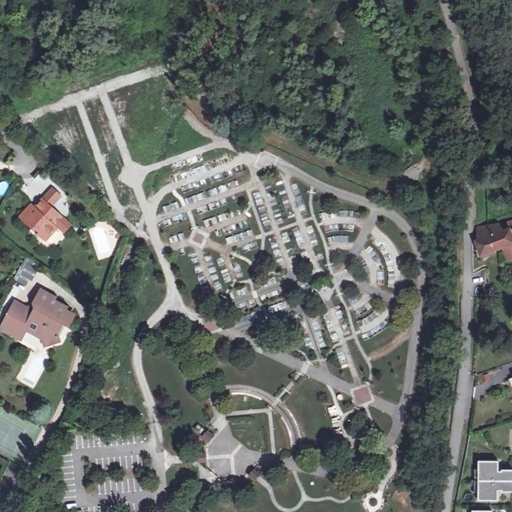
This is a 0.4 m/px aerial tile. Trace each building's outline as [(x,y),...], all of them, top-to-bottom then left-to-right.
[(0,185),(0,193),(3,196),(9,186),(2,182),(0,185)] [(38,206),(41,209),(39,211),(36,209),(32,206),(21,219),(38,234),(37,235),(39,237),(40,236),(46,241),(58,228),(54,225),(62,216),(44,200),(38,206)] [(511,222),(500,225),(499,224),(489,225),(489,227),(478,229),(480,240),(476,241),(481,256),(511,245),(511,222)] [(30,267),(33,263),(26,258),(24,262),(30,267)] [(37,267),(33,263),(30,267),(24,262),(21,266),(25,268),(18,281),(25,287),(37,267)] [(33,316),(14,306),(1,330),(21,340),(26,331),(41,339),(44,347),(60,342),(57,334),(62,326),(67,329),(73,317),(64,311),(65,309),(53,302),(54,299),(41,292),(33,305),(34,306),(36,312),(33,316)] [(36,312),(34,306),(27,308),(16,303),(14,306),(33,316),(36,312)] [(479,462),(479,470),(475,470),(475,494),(479,494),(479,502),(499,502),(499,492),(502,492),(502,493),(511,493),(511,471),(503,471),(503,473),(499,472),(499,462),(479,462)]
